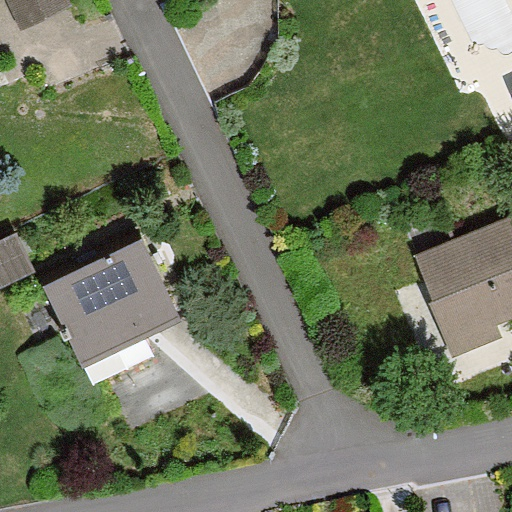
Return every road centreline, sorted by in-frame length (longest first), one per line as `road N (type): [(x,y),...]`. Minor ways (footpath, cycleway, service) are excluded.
road 1 (residential): [(136,0),(358,466)]
road 2 (residential): [(107,511),(358,466)]
road 3 (residential): [(358,466),(511,439)]
